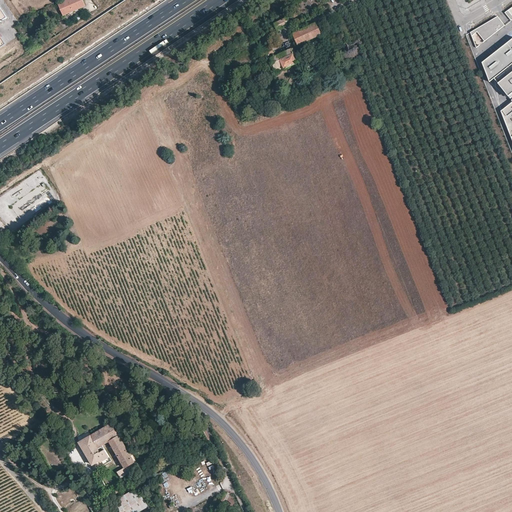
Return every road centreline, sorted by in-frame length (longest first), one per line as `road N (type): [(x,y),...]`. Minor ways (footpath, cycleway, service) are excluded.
road 1 (motorway): [(0,145),(218,0)]
road 2 (tertiary): [(193,396),(68,323),(0,256)]
road 3 (motorway): [(183,0),(0,121)]
road 4 (tertiary): [(278,511),(250,457),(193,396)]
road 5 (track): [(462,36),(511,165)]
road 6 (residential): [(248,511),(193,396)]
